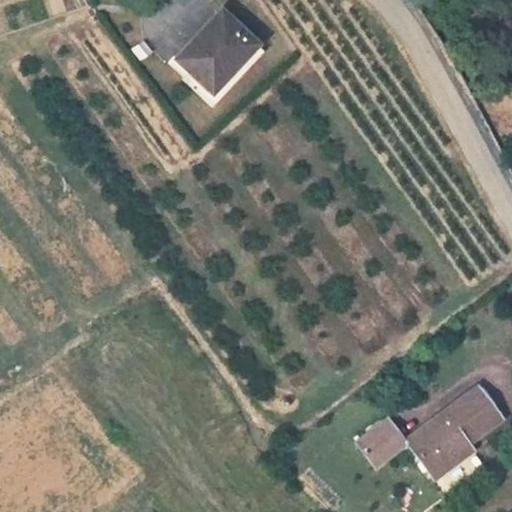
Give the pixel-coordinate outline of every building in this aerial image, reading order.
[(211,92),(256,45),(221,12),(176,60),(211,92)] [(256,45),(211,92),(218,99),(262,51),(256,45)] [(466,456),(461,450),(467,445),(500,420),(476,388),(436,418),(439,423),(410,445),(406,440),(403,442),(387,421),(357,443),(374,467),(406,443),(434,480),(466,456)] [(436,418),(406,440),(410,445),(439,423),(436,418)] [(467,445),(461,450),(466,456),(472,452),(467,445)]
